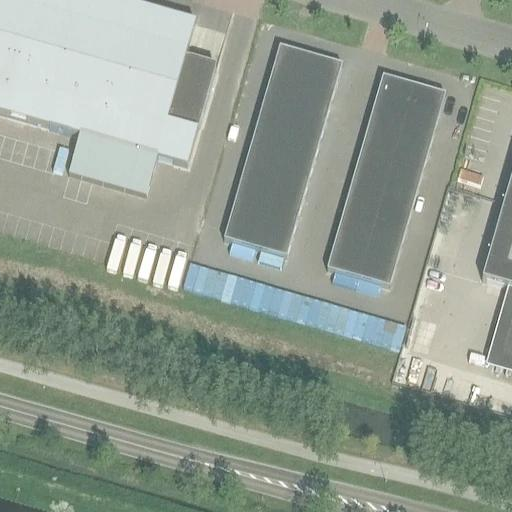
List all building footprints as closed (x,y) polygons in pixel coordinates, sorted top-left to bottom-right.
[(68,179),(145,201),(156,162),(187,171),(214,74),(184,65),(195,27),(131,9),(131,8),(103,0),(0,0),(0,117),(79,140),(68,179)] [(223,245),(286,263),(342,70),(279,51),(223,245)] [(326,274),(389,292),(445,99),(382,81),(326,274)] [(511,177),(481,285),(511,293),(511,322),(501,360),(511,363),(511,177)] [(408,324),(191,268),(185,291),(402,347),(408,324)]
